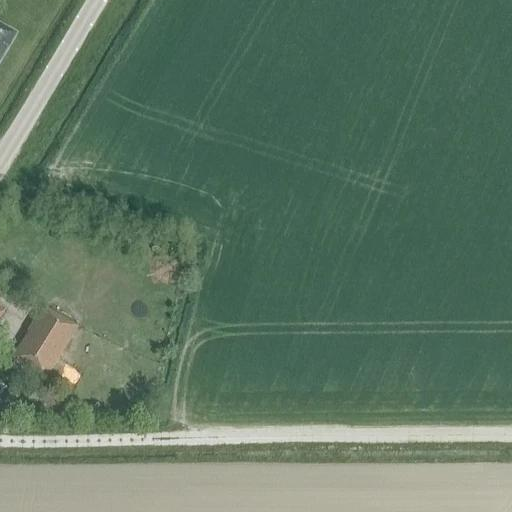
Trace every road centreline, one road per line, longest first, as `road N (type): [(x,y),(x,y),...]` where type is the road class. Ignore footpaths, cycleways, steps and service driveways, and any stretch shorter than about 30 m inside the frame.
road 1 (track): [(0,435),(511,437)]
road 2 (tertiary): [(0,163),(97,0)]
